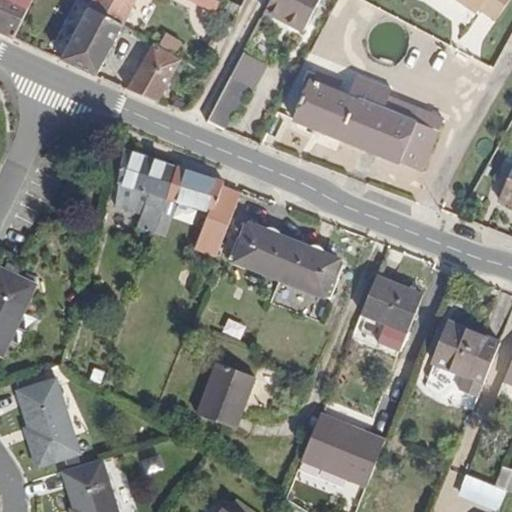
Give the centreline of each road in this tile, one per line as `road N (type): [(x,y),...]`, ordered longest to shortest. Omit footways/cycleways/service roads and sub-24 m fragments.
road 1 (secondary): [(52,74),(383,222),(511,270)]
road 2 (residential): [(52,74),(0,190)]
